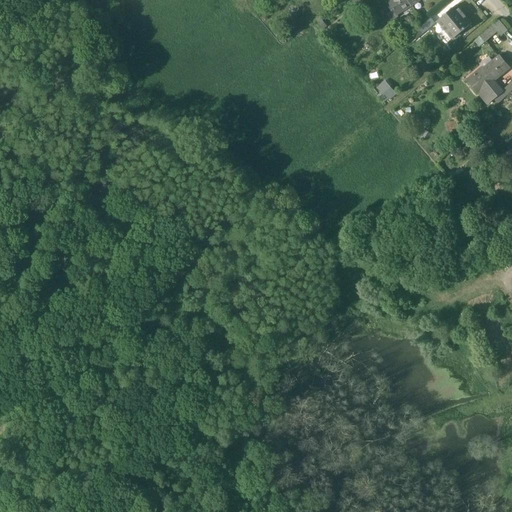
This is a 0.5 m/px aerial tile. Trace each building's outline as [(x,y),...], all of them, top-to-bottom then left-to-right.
[(408,0),(390,0),(389,1),(396,14),(412,5),(408,0)] [(456,6),(438,21),(453,39),(471,24),(456,6)] [(432,18),(420,29),(424,33),(436,23),(432,18)] [(498,19),(474,39),(479,45),(497,31),(500,35),(507,29),(498,19)] [(499,56),(484,68),(493,79),(508,67),(499,56)] [(484,68),(479,72),(480,74),(476,77),(484,87),(492,80),(493,79),(484,68)] [(384,80),(375,87),(387,100),(396,93),(384,80)] [(492,80),(484,87),(494,98),(502,92),(492,80)] [(483,173),(463,185),(470,195),(490,183),(483,173)]
